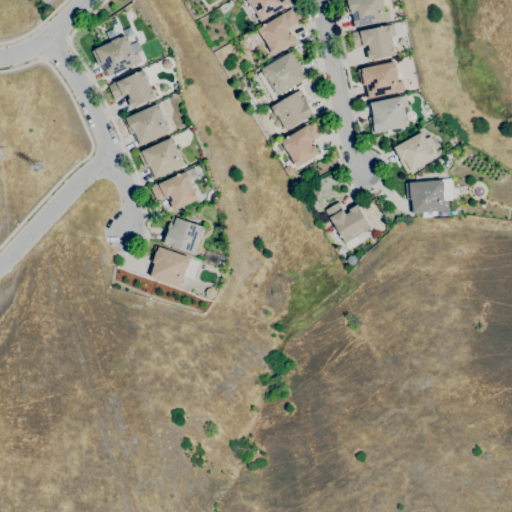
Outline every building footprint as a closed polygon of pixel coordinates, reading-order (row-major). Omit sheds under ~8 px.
[(260,22),(250,3),(249,4),(246,0),(288,0),(290,3),(287,4),(288,5),(260,22)] [(352,28),(349,14),(347,14),(343,0),(393,0),(394,3),(383,5),(384,11),(388,10),(390,21),(352,28)] [(273,55),(267,46),(268,46),(263,39),(257,29),(283,13),(290,9),(299,22),(286,30),(288,34),(291,33),(296,41),(273,55)] [(368,60),(366,50),(369,50),(368,45),(353,48),(350,33),(392,24),(403,22),(406,36),(391,39),(394,55),(368,60)] [(106,78),(100,65),(98,66),(91,51),(111,42),(111,41),(118,37),(119,38),(125,36),(126,37),(130,44),(129,45),(134,55),(137,53),(140,60),(144,58),(146,61),(140,64),(140,63),(106,78)] [(277,96),(266,78),(265,79),(260,71),(262,70),(261,70),(259,71),(257,68),(282,53),(284,55),(292,50),(301,65),(297,67),(304,79),(277,96)] [(369,99),(368,98),(366,98),(363,85),(360,86),(357,69),(361,69),(361,68),(395,61),(397,71),(396,72),(398,82),(402,81),(404,91),(369,99)] [(131,109),(127,100),(130,98),(128,94),(124,95),(124,96),(114,100),(108,85),(143,69),(156,98),(131,109)] [(286,131),(282,124),(276,128),(269,116),(274,113),(270,107),(300,89),(307,102),(306,103),(313,115),(286,131)] [(374,133),(371,133),(368,118),(370,117),(367,103),(401,96),(401,95),(405,95),(407,104),(403,105),(406,116),(407,116),(408,124),(407,125),(408,126),(374,133)] [(138,146),(132,133),(129,134),(123,119),(157,104),(158,106),(158,105),(161,113),(169,132),(138,146)] [(296,168),(291,159),(287,151),(286,151),(280,141),(313,121),(322,134),(309,142),(312,147),(314,145),(319,154),(296,168)] [(406,174),(398,160),(400,159),(393,147),(421,132),(425,139),(430,136),(439,153),(435,155),(436,157),(406,174)] [(152,179),(147,167),(144,168),(137,152),(171,137),(172,139),(173,138),(176,145),(175,146),(184,166),(155,179),(155,178),(152,179)] [(174,210),(169,201),(172,200),(170,196),(157,202),(150,187),(185,171),(198,199),(174,210)] [(421,218),(421,212),(410,213),(409,199),(406,199),(404,183),(408,183),(408,182),(441,180),(442,181),(443,181),(443,190),(443,201),(447,201),(448,210),(436,211),(437,217),(421,218)] [(344,243),(324,210),(338,202),(345,214),(350,211),(349,210),(357,205),(370,228),(362,232),(354,237),(344,243)] [(193,254),(163,243),(168,229),(167,229),(169,222),(170,222),(172,216),(176,218),(176,217),(204,228),(201,237),(200,236),(193,254)] [(180,287),(147,275),(151,262),(149,261),(154,246),(190,258),(189,259),(190,259),(187,267),(186,267),(180,287)]
